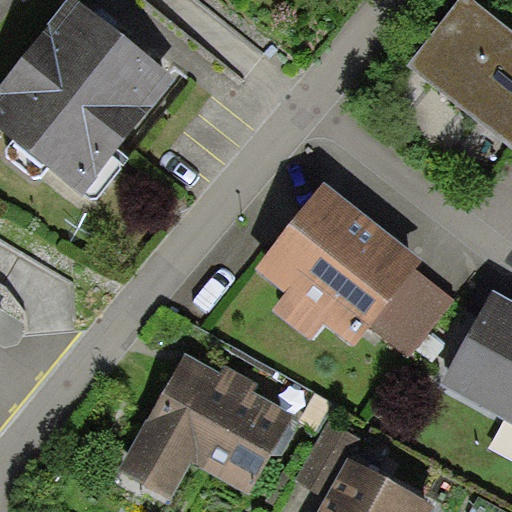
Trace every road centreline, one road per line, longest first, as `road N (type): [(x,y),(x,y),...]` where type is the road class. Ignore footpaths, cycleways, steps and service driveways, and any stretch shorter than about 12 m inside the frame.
road 1 (residential): [(363,0),(123,301),(0,478)]
road 2 (unknown): [(280,95),(182,0)]
